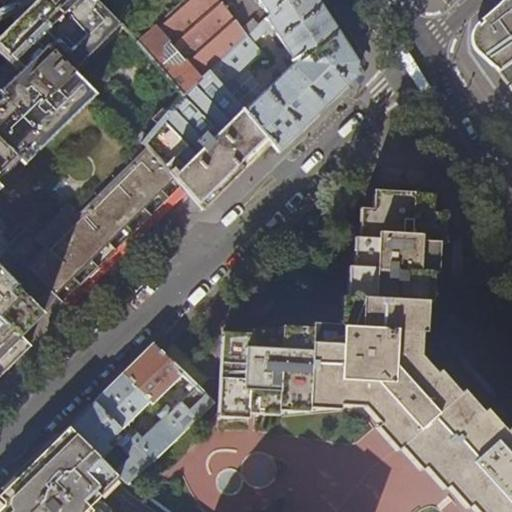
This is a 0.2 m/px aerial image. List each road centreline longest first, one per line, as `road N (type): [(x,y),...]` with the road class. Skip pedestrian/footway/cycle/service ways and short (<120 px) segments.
road 1 (residential): [(0,458),(417,55)]
road 2 (secondary): [(417,55),(498,197)]
